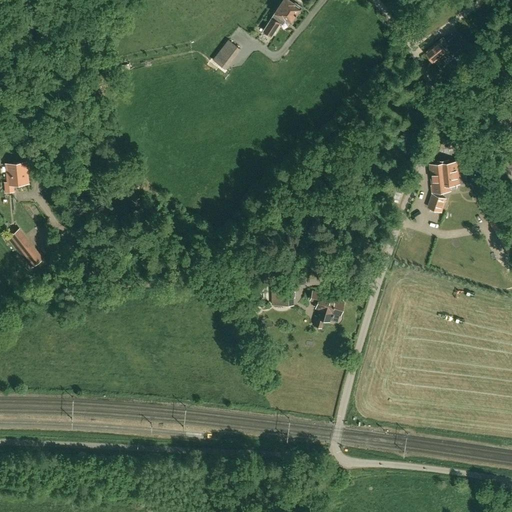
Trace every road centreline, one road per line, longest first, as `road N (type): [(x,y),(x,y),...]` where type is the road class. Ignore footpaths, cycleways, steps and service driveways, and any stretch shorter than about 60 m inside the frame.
road 1 (track): [(9,124),(31,146),(44,209),(100,281),(377,283)]
road 2 (unclassified): [(335,455),(377,283),(444,110)]
road 3 (unclassified): [(0,443),(335,455)]
road 4 (unclassified): [(511,482),(335,455)]
road 5 (unclassified): [(444,110),(376,0)]
